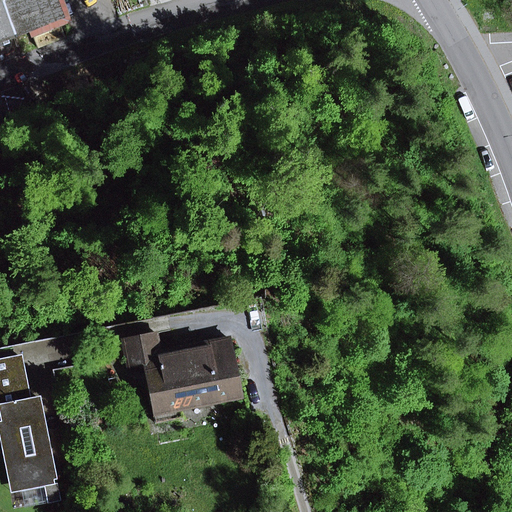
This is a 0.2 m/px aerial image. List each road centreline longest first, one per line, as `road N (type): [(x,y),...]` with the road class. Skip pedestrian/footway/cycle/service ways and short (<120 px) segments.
road 1 (residential): [(306,511),(243,325),(221,319),(49,347)]
road 2 (residential): [(243,0),(0,76)]
road 3 (tertiary): [(429,0),(511,152)]
